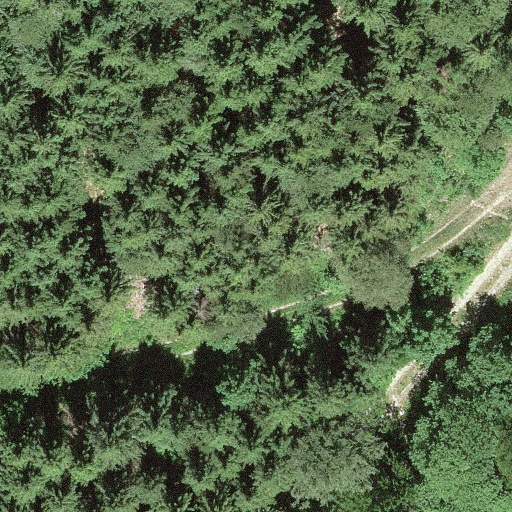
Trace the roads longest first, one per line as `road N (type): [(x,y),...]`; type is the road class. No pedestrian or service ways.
road 1 (track): [(0,378),(74,373),(266,331),(511,190)]
road 2 (track): [(282,511),(511,267)]
